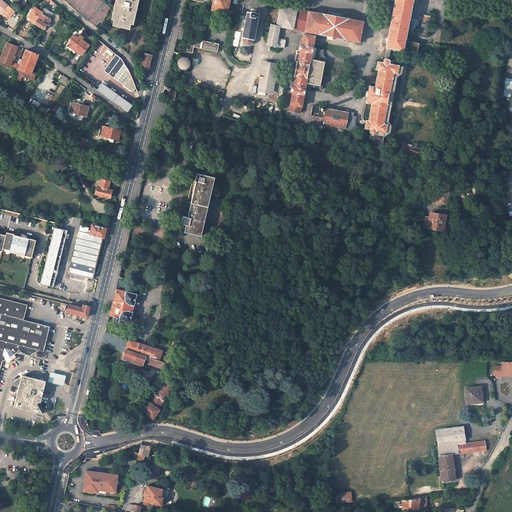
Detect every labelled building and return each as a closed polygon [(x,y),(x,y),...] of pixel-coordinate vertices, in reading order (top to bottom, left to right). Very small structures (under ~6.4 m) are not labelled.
[(2,14),(8,19),(14,12),(0,0),(0,12),(2,14)] [(114,20),(112,25),(129,29),(131,24),(132,24),(137,0),(116,0),(112,20),(114,20)] [(213,0),(214,1),(212,9),(228,12),(229,0),(213,0)] [(402,49),(404,40),(411,0),(396,0),(387,46),(388,46),(391,47),(402,49)] [(281,26),(293,29),(297,8),(280,5),(276,26),(281,26)] [(28,17),(34,20),(36,17),(38,18),(42,11),(34,7),(28,17)] [(36,22),(35,24),(44,29),(48,23),(50,19),(50,18),(53,13),(44,8),(42,11),(38,18),(36,22)] [(293,29),(305,31),(309,10),(297,8),(293,29)] [(309,10),(305,31),(360,41),(364,21),(309,10)] [(244,38),(252,39),(254,40),(259,14),(247,12),(243,34),(242,37),(244,38)] [(426,38),(431,16),(423,14),(418,36),(426,38)] [(281,26),(276,26),(271,25),(268,44),(285,47),(286,39),(278,38),(281,26)] [(293,92),(290,110),(301,113),(306,86),(323,89),(324,83),(324,82),(324,79),(322,79),(325,62),(326,62),(327,58),(326,58),(324,53),(324,49),(313,47),(315,36),(304,33),(302,45),(300,44),(299,50),(297,49),(295,60),(298,61),(295,76),(292,75),(290,86),(292,87),(291,91),(293,92)] [(68,45),(76,51),(77,49),(83,54),(90,45),(82,40),(83,38),(80,35),(78,38),(73,35),(71,39),(72,40),(68,45)] [(190,37),(187,51),(193,53),(194,47),(218,51),(219,43),(190,37)] [(419,42),(404,40),(402,49),(417,52),(419,42)] [(7,42),(0,59),(0,61),(10,66),(12,61),(17,46),(7,42)] [(32,72),(39,54),(32,52),(26,50),(20,64),(18,69),(16,68),(17,74),(15,79),(20,81),(22,76),(29,79),(29,78),(33,80),(35,75),(34,74),(35,73),(32,72)] [(133,92),(136,88),(129,72),(121,59),(116,54),(104,70),(133,92)] [(152,55),(145,54),(141,67),(149,69),(152,55)] [(180,59),(179,60),(178,61),(178,62),(178,63),(178,64),(178,66),(179,67),(180,68),(181,69),(182,69),(183,69),(185,69),(186,69),(187,68),(188,67),(189,66),(189,65),(190,64),(189,62),(189,61),(188,60),(187,59),(186,58),(185,58),(184,57),(183,58),(181,58),(180,59)] [(43,58),(41,60),(48,65),(51,67),(51,64),(43,58)] [(374,133),(375,132),(375,130),(385,131),(387,124),(383,124),(393,72),(397,73),(398,66),(388,64),(389,61),(388,60),(386,59),(385,60),(384,63),(378,62),(376,69),(378,69),(375,87),(369,86),(366,102),(372,103),(369,121),(366,121),(365,127),(370,128),(370,132),(371,133),(374,133)] [(277,65),(264,63),(260,90),(272,92),(277,65)] [(375,130),(375,132),(375,134),(384,136),(390,132),(391,126),(388,121),(397,75),(401,72),(402,67),(398,66),(397,73),(393,72),(383,124),(387,124),(385,131),(375,130)] [(63,75),(59,81),(67,86),(70,81),(63,75)] [(194,81),(192,87),(222,97),(224,91),(194,81)] [(132,104),(102,83),(97,89),(127,111),(132,104)] [(176,100),(176,91),(171,90),(171,88),(165,87),(163,95),(176,100)] [(8,93),(26,104),(28,100),(10,89),(8,93)] [(199,108),(201,101),(194,99),(192,106),(199,108)] [(50,109),(40,104),(33,100),(30,106),(46,116),(50,109)] [(72,102),(70,111),(86,116),(89,106),(72,102)] [(325,118),(326,112),(323,111),(322,111),(319,110),(320,107),(312,105),(311,115),(325,118)] [(324,123),(346,127),(349,111),(327,107),(326,112),(325,118),(324,123)] [(349,111),(346,127),(345,132),(356,134),(358,125),(355,124),(357,116),(353,115),(353,112),(349,111)] [(104,126),(102,136),(118,140),(121,130),(104,126)] [(383,143),(384,136),(375,134),(373,141),(383,143)] [(83,137),(80,143),(93,151),(96,145),(83,137)] [(424,149),(400,141),(398,150),(422,157),(424,149)] [(404,156),(402,164),(410,166),(412,158),(404,156)] [(186,224),(184,232),(200,236),(214,176),(197,173),(195,180),(196,181),(188,217),(183,215),(181,223),(186,224)] [(101,178),(99,187),(97,187),(95,194),(110,198),(112,190),(108,189),(110,180),(101,178)] [(429,218),(428,228),(444,230),(446,216),(430,213),(429,218)] [(90,234),(103,237),(104,237),(106,228),(92,224),(90,234)] [(88,228),(81,226),(79,231),(69,272),(92,278),(93,275),(103,237),(90,234),(87,233),(88,228)] [(40,283),(53,286),(55,277),(55,275),(55,272),(56,270),(57,268),(67,230),(55,227),(40,283)] [(0,251),(2,252),(2,251),(2,248),(10,250),(9,253),(16,255),(23,257),(31,259),(35,240),(28,239),(21,237),(14,235),(14,234),(6,232),(5,236),(0,234),(0,251)] [(117,288),(137,293),(139,294),(142,283),(119,277),(117,288)] [(113,316),(120,318),(129,320),(137,293),(117,288),(116,289),(109,315),(113,316)] [(0,313),(1,314),(23,319),(27,305),(0,297),(0,313)] [(82,307),(68,304),(68,305),(66,312),(83,316),(84,312),(81,311),(82,307)] [(90,306),(83,304),(83,306),(82,307),(81,311),(84,312),(88,313),(89,309),(89,308),(90,306)] [(0,317),(0,339),(38,349),(44,351),(50,326),(23,319),(1,314),(0,317)] [(162,351),(105,332),(102,344),(125,352),(126,349),(159,361),(162,351)] [(30,356),(38,349),(0,339),(0,371),(1,367),(3,361),(6,360),(14,355),(17,353),(23,354),(30,356)] [(192,339),(189,346),(198,348),(200,342),(192,339)] [(173,341),(164,362),(169,364),(170,364),(179,343),(173,341)] [(125,352),(123,359),(148,367),(149,364),(160,368),(164,369),(166,370),(169,364),(164,362),(159,361),(126,349),(125,352)] [(502,366),(494,366),(494,375),(497,375),(502,375),(511,374),(511,361),(502,361),(502,366)] [(163,370),(168,373),(172,365),(170,364),(169,364),(166,370),(164,369),(163,370)] [(60,374),(50,371),(47,382),(57,385),(63,386),(66,376),(60,374)] [(19,386),(14,406),(37,412),(39,407),(36,403),(38,402),(39,401),(40,402),(43,390),(45,382),(44,380),(33,377),(29,372),(24,375),(22,375),(21,377),(16,380),(19,386)] [(168,377),(157,392),(158,393),(170,379),(168,377)] [(149,401),(143,410),(153,418),(159,409),(158,408),(176,382),(170,379),(158,393),(157,392),(154,395),(156,396),(151,402),(149,401)] [(481,386),(465,387),(467,403),(483,402),(481,386)] [(463,425),(436,429),(438,443),(465,440),(463,425)] [(473,451),(485,450),(484,441),(471,443),(473,451)] [(135,449),(134,456),(137,457),(136,458),(140,459),(141,457),(143,458),(144,452),(149,453),(151,446),(151,443),(148,442),(142,442),(139,450),(135,449)] [(438,456),(442,481),(456,480),(452,454),(473,451),(471,443),(466,443),(438,447),(439,456),(438,456)] [(117,471),(85,467),(82,488),(115,492),(117,471)] [(161,505),(163,496),(161,496),(163,489),(147,485),(146,490),(145,489),(143,495),(145,495),(143,504),(149,506),(149,505),(151,506),(152,502),(161,505)] [(351,491),(333,493),(334,504),(353,501),(351,491)] [(393,501),(393,508),(418,507),(418,506),(426,506),(426,495),(419,496),(419,498),(402,500),(402,501),(393,501)]
